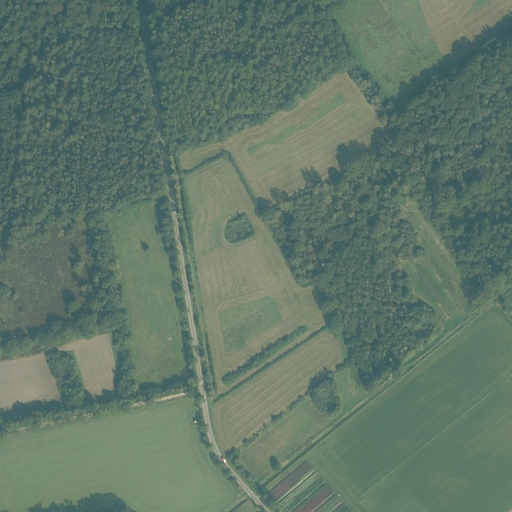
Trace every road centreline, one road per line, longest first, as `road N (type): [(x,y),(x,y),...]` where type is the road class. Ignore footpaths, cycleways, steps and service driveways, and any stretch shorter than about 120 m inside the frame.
road 1 (tertiary): [(265,511),(208,439),(139,0)]
road 2 (track): [(0,434),(200,391)]
